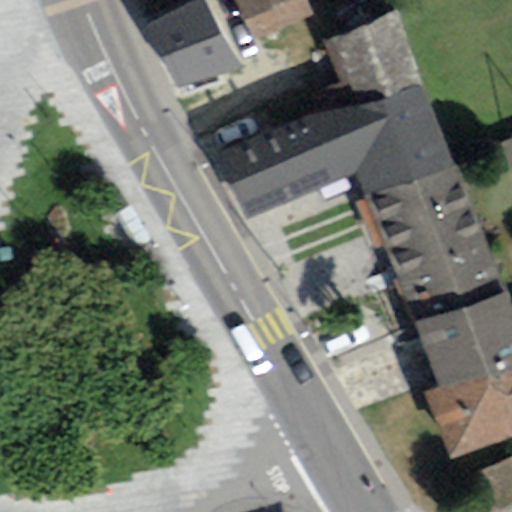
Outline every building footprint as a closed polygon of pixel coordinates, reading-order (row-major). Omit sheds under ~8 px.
[(204,0),(177,0),(145,17),(181,84),(235,56),(204,0)] [(312,9),(308,0),(237,0),(253,33),(312,9)] [(413,310),(504,278),(396,1),(321,38),(347,97),(372,159),(355,166),(413,310)] [(347,97),(218,149),(242,211),(355,166),(372,159),(347,97)] [(511,301),(504,278),(413,310),(437,378),(511,352),(511,301)] [(511,352),(437,378),(425,384),(450,450),(511,426),(511,352)]
